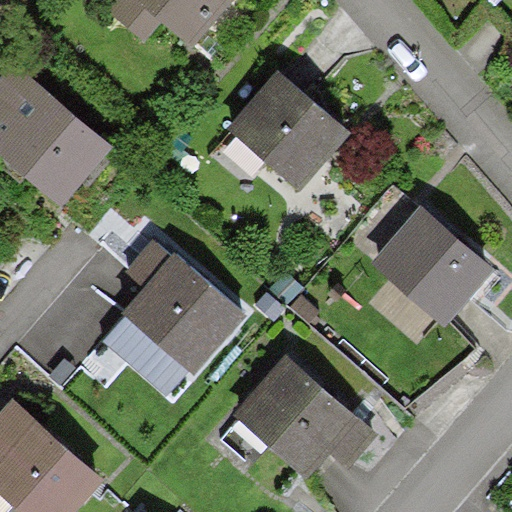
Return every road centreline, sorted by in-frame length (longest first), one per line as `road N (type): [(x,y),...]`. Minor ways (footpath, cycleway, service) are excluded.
road 1 (residential): [(511,161),(364,0)]
road 2 (residential): [(511,407),(419,511)]
